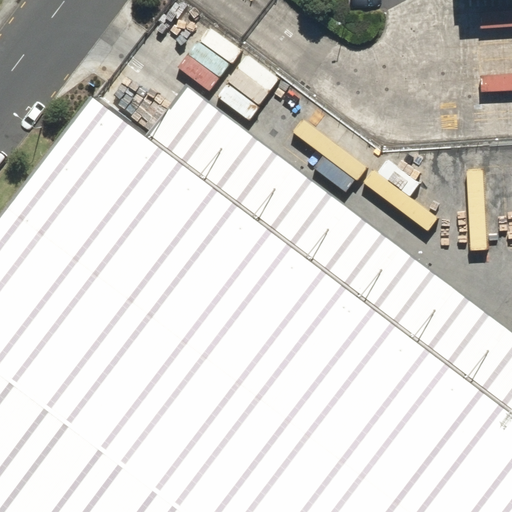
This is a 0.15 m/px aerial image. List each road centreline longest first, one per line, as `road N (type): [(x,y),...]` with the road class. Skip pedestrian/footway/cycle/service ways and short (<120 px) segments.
road 1 (unknown): [(73,3),(208,82),(511,294)]
road 2 (unclassified): [(76,0),(0,99)]
